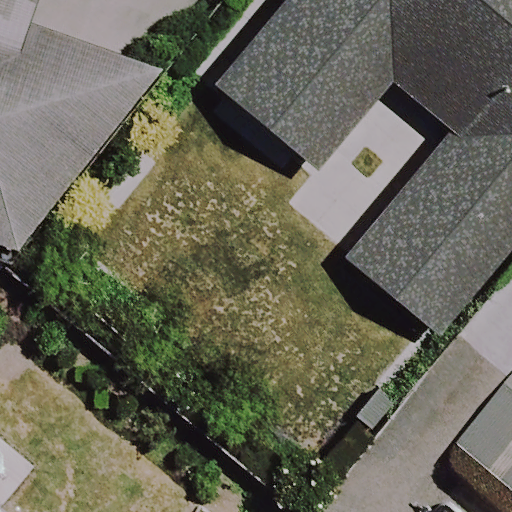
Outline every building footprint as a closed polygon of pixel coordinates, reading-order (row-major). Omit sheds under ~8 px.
[(0,0),(0,227),(25,237),(169,57),(32,11),(36,0),(0,0)] [(205,0),(112,0),(170,45),(205,0)] [(511,0),(278,0),(218,76),(325,161),(398,69),(459,119),(354,250),(453,330),(511,256),(511,0)] [(511,376),(449,459),(511,507),(511,376)] [(21,511),(0,493),(0,511),(21,511)]
